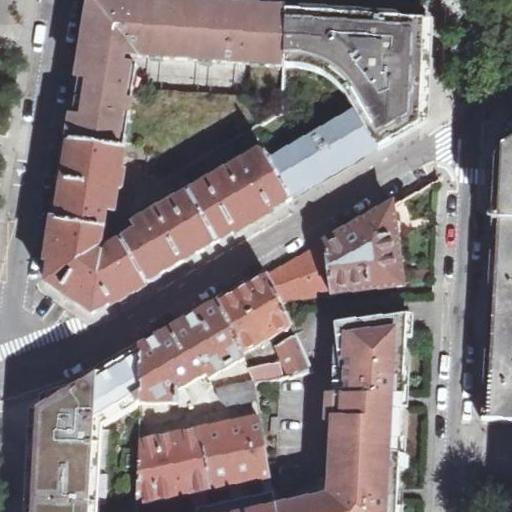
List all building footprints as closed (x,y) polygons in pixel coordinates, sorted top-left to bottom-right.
[(94,0),(84,58),(126,65),(128,54),(286,67),(288,13),(117,0),(94,0)] [(288,13),(286,67),(285,111),(253,130),(265,151),(290,195),(314,181),(317,186),(373,153),(421,125),(424,71),(427,23),(288,13)] [(80,79),(135,89),(139,66),(126,65),(84,58),(80,79)] [(70,141),(126,150),(127,144),(135,89),(80,79),(70,141)] [(87,209),(109,212),(116,213),(120,190),(122,191),(124,189),(127,175),(125,173),(122,172),(125,157),(126,150),(70,141),(57,220),(84,224),(87,209)] [(238,150),(233,141),(213,153),(218,161),(238,150)] [(483,231),(511,233),(511,141),(497,166),(486,176),(484,220),(483,231)] [(125,157),(150,160),(151,147),(127,144),(126,150),(125,157)] [(290,195),(265,151),(196,190),(192,193),(203,214),(220,205),(236,233),(264,217),(293,200),(290,195)] [(192,193),(196,190),(184,170),(174,176),(186,197),(192,193)] [(236,233),(220,205),(203,214),(192,193),(186,197),(136,225),(140,232),(151,252),(135,261),(147,284),(190,259),(236,233)] [(344,296),(416,288),(408,230),(405,208),(391,216),(337,246),(344,296)] [(120,300),(147,284),(135,261),(151,252),(140,232),(112,249),(107,258),(99,254),(103,244),(109,212),(87,209),(84,224),(57,220),(48,284),(94,315),(120,300)] [(511,233),(483,231),(479,308),(475,392),(473,431),(506,433),(511,431),(511,233)] [(281,300),(344,296),(337,246),(299,259),(270,276),(281,300)] [(281,300),(270,276),(252,287),(219,305),(243,355),(292,326),(281,300)] [(245,360),(243,355),(219,305),(181,327),(141,350),(143,405),(179,405),(179,392),(209,375),(212,379),(245,360)] [(332,452),(401,453),(404,406),(396,406),(397,396),(401,393),(404,391),(406,387),(402,382),(399,379),(399,368),(406,369),(408,337),(405,337),(403,317),(337,325),(338,354),(337,394),(332,452)] [(297,336),(278,347),(290,377),(314,373),(297,336)] [(143,405),(141,350),(85,383),(42,398),(36,511),(139,511),(140,505),(142,442),(143,405)] [(275,364),(249,371),(256,382),(279,379),(275,364)] [(256,382),(218,389),(220,401),(230,407),(259,401),(256,382)] [(262,420),(142,442),(140,505),(272,478),(262,420)] [(332,500),(280,510),(279,511),(398,511),(398,504),(395,501),(392,499),(393,489),(400,489),(401,453),(332,452),(332,500)]
